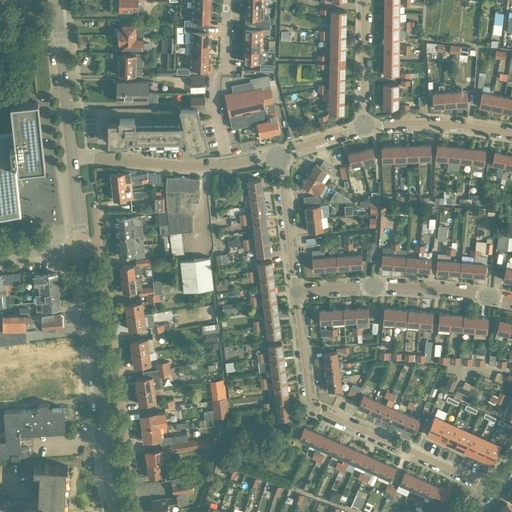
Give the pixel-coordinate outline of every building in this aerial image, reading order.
[(137,0),(169,0),(169,1),(179,1),(178,0),(118,0),(119,11),(138,11),(137,0)] [(384,1),(384,13),(399,13),(399,1),(384,1)] [(256,17),(256,23),(270,23),(270,17),(269,17),(269,15),(267,13),(265,13),(265,6),(264,6),(243,5),(243,6),(244,9),(245,12),(245,17),(256,17)] [(210,20),(210,15),(212,12),(212,9),(212,8),(192,7),(191,20),(184,19),(184,25),(198,26),(198,20),(210,20)] [(331,22),(345,22),(345,10),(331,10),(331,22)] [(495,11),(494,33),(503,34),(504,12),(495,11)] [(384,25),(405,25),(410,25),(410,21),(399,21),(399,13),(384,13),(384,25)] [(485,17),(482,37),(490,38),(493,18),(485,17)] [(320,33),(320,35),(327,35),(330,35),(330,34),(345,35),(345,22),(331,22),(330,30),(320,30),(320,33)] [(118,27),(118,36),(136,36),(143,36),(143,31),(149,31),(152,29),(152,23),(121,23),(121,27),(118,27)] [(242,39),(263,40),(263,28),(270,29),(270,23),(256,23),(256,28),(245,28),(245,32),(243,35),(242,38),(242,39)] [(198,26),(184,25),(184,31),(191,31),(191,43),(211,44),(211,43),(211,40),(209,37),(209,32),(198,31),(198,26)] [(384,25),(384,37),(398,38),(398,30),(405,30),(405,25),(384,25)] [(282,40),(292,40),(293,30),(282,30),(282,40)] [(330,34),(330,35),(330,47),(344,47),(345,35),(330,34)] [(143,42),(143,36),(136,36),(118,36),(118,44),(120,44),(120,48),(150,49),(150,44),(149,42),(143,42)] [(163,37),(163,51),(174,52),(174,37),(163,37)] [(384,37),(384,50),(398,50),(398,38),(384,37)] [(244,50),(262,50),(263,40),(242,39),(242,40),(243,43),(244,46),(244,50)] [(426,42),(426,50),(437,51),(437,43),(426,42)] [(211,44),(191,43),(190,55),(208,56),(209,51),(210,48),(211,45),(211,44)] [(459,54),(459,55),(467,57),(468,47),(461,46),(459,54)] [(330,47),(330,59),(344,59),(344,47),(330,47)] [(267,51),(262,50),(244,50),(244,61),(247,61),(249,63),(251,63),(254,63),(255,61),(262,62),(262,61),(263,61),(267,55),(267,51)] [(384,50),(384,62),(398,62),(398,54),(402,54),(410,54),(410,50),(402,50),(398,50),(384,50)] [(142,74),(143,54),(136,54),(120,53),(119,53),(119,74),(142,74)] [(208,68),(208,56),(190,55),(190,67),(177,67),(177,73),(190,73),(190,68),(196,68),(196,69),(205,69),(205,68),(208,68)] [(398,62),(384,62),(384,74),(398,74),(398,62)] [(329,76),(344,77),(344,64),(330,64),(329,76)] [(174,65),(169,65),(169,67),(157,67),(157,75),(174,75),(174,65)] [(191,92),(205,92),(205,76),(191,76),(191,92)] [(260,136),(280,131),(268,76),(251,79),(252,82),(232,86),(234,92),(225,94),(231,121),(249,117),(250,124),(257,123),(260,136)] [(329,76),(329,88),(343,89),(344,77),(329,76)] [(117,91),(148,91),(148,81),(117,81),(117,91)] [(383,96),(398,96),(398,83),(384,83),(383,96)] [(443,91),(443,85),(438,85),(439,91),(432,92),(432,107),(444,106),(443,91)] [(329,101),(343,101),(343,89),(329,88),(326,88),(318,88),(318,93),(322,93),(322,100),(329,100),(329,101)] [(511,88),(510,97),(504,96),(501,111),(511,112),(511,88)] [(455,91),(456,105),(468,105),(467,90),(455,91)] [(148,101),(148,91),(117,91),(117,101),(148,101)] [(455,91),(443,91),(444,106),(456,105),(455,91)] [(490,108),(493,94),(481,91),(478,106),(490,108)] [(501,111),(504,96),(493,94),(490,108),(501,111)] [(398,96),(383,96),(383,108),(398,108),(398,96)] [(205,107),(205,97),(191,97),(191,107),(205,107)] [(0,216),(19,214),(16,189),(23,185),(14,167),(17,167),(18,171),(45,168),(38,101),(11,104),(14,133),(10,134),(10,133),(0,133),(0,216)] [(343,114),(343,101),(329,101),(328,113),(343,114)] [(157,122),(157,144),(187,144),(189,152),(208,147),(204,130),(203,130),(198,108),(180,108),(180,122),(157,122)] [(157,144),(157,122),(134,122),(134,118),(119,118),(119,122),(109,122),(109,142),(127,142),(127,139),(133,139),(133,144),(157,144)] [(418,144),(406,145),(406,160),(419,159),(418,144)] [(430,144),(418,144),(419,159),(431,159),(430,144)] [(435,159),(447,160),(449,145),(437,144),(435,159)] [(382,161),(394,160),(394,145),(381,146),(382,161)] [(406,145),(394,145),(394,160),(406,160),(406,145)] [(461,146),(449,145),(447,160),(447,165),(459,166),(459,161),(460,161),(461,146)] [(464,162),(472,162),(473,147),(461,146),(460,161),(459,168),(464,168),(464,162)] [(372,147),(360,150),(363,162),(375,159),(372,147)] [(473,147),(472,162),(484,164),(485,149),(473,147)] [(351,165),(363,162),(360,150),(348,153),(351,165)] [(494,150),(491,163),(504,165),(506,153),(494,150)] [(511,154),(506,153),(504,165),(501,177),(506,178),(507,174),(508,174),(510,167),(511,167),(511,154)] [(316,163),(309,173),(320,180),(326,170),(332,174),(333,175),(337,169),(323,159),(322,160),(323,160),(319,165),(316,163)] [(147,177),(148,182),(161,183),(160,173),(147,172),(147,173),(130,175),(130,171),(110,173),(111,182),(147,177)] [(325,184),(320,180),(309,173),(302,184),(318,195),(325,184)] [(168,224),(169,233),(172,254),(184,253),(181,232),(192,230),(190,214),(191,200),(198,201),(199,191),(197,191),(198,177),(166,175),(165,189),(166,209),(167,210),(168,224)] [(111,182),(112,190),(132,188),(131,184),(148,182),(147,177),(111,182)] [(247,180),(249,192),(262,191),(260,178),(247,180)] [(390,195),(390,186),(383,186),(383,195),(383,200),(392,201),(392,195),(390,195)] [(132,192),(132,188),(112,190),(113,199),(135,196),(136,199),(143,198),(144,195),(149,195),(149,190),(132,192)] [(249,192),(250,205),(264,203),(262,191),(249,192)] [(157,210),(164,210),(165,196),(154,195),(153,209),(157,210)] [(250,205),(252,217),(265,216),(264,203),(250,205)] [(304,206),(306,218),(321,216),(319,204),(304,206)] [(344,205),(344,214),(352,214),(352,205),(344,205)] [(159,225),(168,224),(167,210),(164,210),(157,210),(159,225)] [(115,218),(116,227),(142,225),(141,215),(132,216),(115,218)] [(252,217),(253,230),(267,228),(265,216),(252,217)] [(321,216),(306,218),(308,231),(323,229),(321,216)] [(169,233),(168,224),(159,225),(160,228),(160,231),(160,234),(169,233)] [(116,227),(117,237),(143,234),(142,225),(116,227)] [(447,226),(438,225),(437,240),(446,241),(447,226)] [(255,242),(268,240),(267,228),(253,230),(254,237),(249,238),(242,239),(243,244),(250,243),(255,242)] [(117,237),(118,246),(144,243),(143,234),(117,237)] [(322,235),(307,237),(308,244),(323,243),(322,235)] [(498,235),(497,249),(504,250),(506,236),(498,235)] [(268,240),(255,242),(257,255),(270,253),(268,240)] [(145,251),(144,243),(118,246),(119,256),(136,254),(135,252),(145,251)] [(373,260),(374,248),(367,247),(365,260),(373,260)] [(448,273),(450,260),(451,254),(451,248),(446,247),(445,254),(438,253),(436,272),(448,273)] [(480,250),(475,250),(474,256),(472,275),(485,276),(486,263),(480,263),(481,257),(479,257),(480,250)] [(227,253),(216,255),(217,264),(228,262),(227,253)] [(361,253),(348,254),(349,267),(362,267),(361,253)] [(381,266),(393,268),(394,255),(382,253),(381,266)] [(348,254),(336,255),(337,268),(349,267),(348,254)] [(336,255),(324,256),(325,269),(337,268),(336,255)] [(407,256),(394,255),(393,268),(405,269),(407,256)] [(312,270),(325,269),(324,256),(311,257),(312,270)] [(405,269),(417,270),(419,257),(407,256),(405,269)] [(120,266),(121,279),(141,277),(140,265),(150,264),(149,257),(135,259),(135,265),(120,266)] [(182,282),(175,282),(176,291),(213,288),(210,264),(210,257),(180,260),(182,282)] [(431,258),(419,257),(417,270),(430,271),(431,258)] [(259,275),(272,273),(271,260),(258,262),(259,275)] [(462,261),(450,260),(448,273),(460,274),(462,261)] [(462,261),(460,274),(472,275),(474,262),(462,261)] [(503,279),(511,281),(511,268),(506,267),(503,279)] [(19,273),(0,275),(0,284),(6,284),(9,283),(12,283),(20,282),(35,281),(34,275),(34,272),(19,273)] [(38,285),(58,283),(57,273),(34,275),(35,281),(35,285),(38,285)] [(259,275),(261,287),(274,286),(272,273),(259,275)] [(146,294),(146,295),(154,294),(153,287),(142,288),(141,277),(121,279),(123,292),(138,291),(139,295),(146,294)] [(152,281),(153,287),(154,294),(159,293),(176,291),(175,282),(161,284),(161,280),(152,281)] [(13,289),(12,283),(9,283),(6,284),(0,284),(0,295),(5,295),(9,294),(9,289),(13,289)] [(32,288),(33,293),(59,290),(58,283),(38,285),(38,287),(32,288)] [(274,286),(261,287),(262,300),(275,298),(274,286)] [(34,302),(40,301),(59,300),(59,290),(33,293),(34,302)] [(257,300),(250,301),(251,306),(263,305),(264,312),(277,310),(275,298),(262,300),(257,300)] [(59,300),(40,301),(40,305),(36,306),(37,310),(60,308),(59,300)] [(125,303),(127,317),(144,314),(142,301),(125,303)] [(368,307),(356,308),(356,321),(357,327),(357,333),(362,333),(362,327),(369,326),(369,320),(368,307)] [(382,322),(395,323),(396,308),(384,307),(382,322)] [(343,308),(331,309),(332,322),(344,321),(343,308)] [(344,321),(356,321),(356,308),(343,308),(344,321)] [(396,308),(395,323),(407,324),(408,310),(396,308)] [(319,323),(332,322),(331,309),(319,310),(319,323)] [(279,323),(277,310),(264,312),(265,325),(279,323)] [(407,324),(419,325),(420,311),(408,310),(407,324)] [(420,311),(419,325),(432,326),(433,312),(420,311)] [(437,327),(450,328),(451,314),(438,312),(437,327)] [(61,313),(34,316),(35,324),(36,329),(42,328),(42,330),(50,329),(51,332),(56,331),(56,332),(63,331),(61,313)] [(36,329),(35,324),(34,316),(34,315),(29,314),(19,314),(1,314),(0,314),(0,344),(26,341),(25,330),(36,329)] [(144,314),(127,317),(128,330),(146,327),(144,314)] [(463,315),(451,314),(450,328),(462,330),(463,315)] [(462,330),(474,331),(475,316),(463,315),(462,330)] [(488,317),(475,316),(474,331),(486,332),(488,317)] [(503,333),(508,335),(511,322),(499,319),(496,332),(495,337),(501,339),(503,333)] [(151,332),(164,330),(170,329),(170,323),(164,324),(150,326),(151,332)] [(279,323),(265,325),(267,337),(280,336),(279,323)] [(218,329),(207,329),(207,340),(219,339),(218,329)] [(130,341),(132,354),(149,352),(149,351),(155,350),(153,338),(147,339),(130,341)] [(281,343),(268,344),(270,357),(282,355),(281,343)] [(49,398),(20,401),(18,388),(72,383),(67,346),(0,353),(0,432),(7,432),(5,410),(19,408),(20,409),(31,409),(32,431),(33,436),(27,437),(28,445),(30,446),(30,448),(55,445),(53,430),(50,407),(49,402),(49,398)] [(338,363),(336,351),(323,352),(325,365),(338,363)] [(151,365),(149,352),(132,354),(134,367),(151,365)] [(265,358),(257,358),(258,361),(259,371),(271,370),(271,369),(284,368),(282,355),(270,357),(270,362),(265,363),(265,361),(265,358)] [(168,360),(155,362),(156,369),(169,367),(168,360)] [(227,361),(227,370),(235,369),(235,361),(227,361)] [(325,365),(326,377),(339,376),(338,363),(325,365)] [(210,374),(219,373),(218,365),(209,367),(210,374)] [(156,369),(140,371),(141,377),(141,378),(152,376),(161,375),(171,374),(170,367),(169,367),(156,369)] [(285,380),(284,368),(271,369),(271,370),(273,382),(285,380)] [(497,371),(495,376),(505,381),(506,378),(511,381),(511,375),(509,374),(508,375),(500,372),(497,371)] [(154,389),(154,388),(152,376),(141,378),(135,378),(137,392),(154,389)] [(341,388),(339,376),(326,377),(328,390),(341,388)] [(456,381),(448,377),(444,385),(452,389),(456,381)] [(287,393),(285,380),(273,382),(274,394),(287,393)] [(469,395),(475,384),(467,380),(461,391),(469,395)] [(359,391),(350,387),(347,393),(357,398),(359,391)] [(159,388),(154,388),(154,389),(137,392),(139,405),(156,402),(155,396),(160,395),(159,388)] [(504,399),(504,400),(509,402),(511,403),(511,395),(511,397),(500,392),(498,396),(504,399)] [(274,394),(276,407),(289,405),(287,393),(274,394)] [(369,411),(374,399),(363,394),(357,406),(369,411)] [(498,396),(496,401),(502,404),(504,400),(504,399),(498,396)] [(161,401),(162,407),(175,405),(174,399),(161,401)] [(374,399),(369,411),(380,416),(386,404),(374,399)] [(409,400),(406,407),(411,409),(412,409),(414,403),(409,400)] [(386,404),(380,416),(392,421),(397,409),(386,404)] [(290,418),(289,405),(276,407),(277,419),(290,418)] [(424,407),(421,413),(426,416),(429,409),(424,407)] [(33,436),(32,431),(31,409),(19,409),(19,408),(5,410),(7,432),(8,445),(9,445),(9,452),(11,452),(11,455),(20,454),(20,452),(29,452),(30,450),(30,446),(28,445),(27,437),(33,436)] [(397,409),(392,421),(403,426),(409,414),(397,409)] [(140,415),(142,428),(159,425),(164,425),(163,417),(166,417),(166,412),(157,413),(140,415)] [(420,420),(409,415),(409,414),(403,426),(415,432),(420,420)] [(435,437),(443,419),(434,414),(425,433),(428,434),(435,437)] [(444,418),(436,437),(445,441),(453,422),(444,418)] [(453,422),(445,441),(454,445),(463,427),(453,422)] [(160,438),(161,444),(179,442),(182,441),(186,440),(185,434),(161,437),(159,426),(159,425),(142,428),(144,440),(160,438)] [(309,444),(315,431),(303,426),(298,438),(309,444)] [(463,427),(454,445),(464,449),(472,431),(463,427)] [(315,431),(309,444),(316,447),(313,453),(311,458),(316,460),(319,453),(321,449),(326,436),(315,431)] [(472,431),(464,449),(473,454),(481,435),(472,431)] [(0,452),(9,452),(9,445),(8,445),(7,432),(0,432),(0,452)] [(481,435),(473,454),(482,458),(491,439),(490,439),(481,435)] [(321,449),(332,454),(338,441),(326,436),(321,449)] [(491,439),(482,458),(492,462),(501,441),(491,437),(490,439),(491,439)] [(198,439),(186,440),(182,441),(179,442),(180,450),(199,447),(198,439)] [(349,447),(338,441),(332,454),(344,459),(349,447)] [(349,447),(344,459),(355,464),(361,452),(349,447)] [(146,457),(147,464),(172,461),(171,455),(163,456),(162,449),(145,451),(146,457)] [(372,457),(361,452),(355,464),(366,469),(372,457)] [(372,457),(366,469),(378,474),(383,462),(372,457)] [(172,461),(147,464),(149,477),(161,475),(160,470),(167,469),(166,466),(172,465),(172,461)] [(395,467),(383,462),(378,474),(390,479),(395,467)] [(61,511),(62,511),(65,511),(65,503),(63,502),(62,496),(66,496),(66,488),(63,487),(63,482),(67,482),(66,474),(64,473),(64,466),(67,467),(68,466),(44,464),(44,465),(34,464),(34,470),(40,470),(39,494),(38,499),(16,498),(14,502),(9,500),(0,496),(0,511),(61,511)] [(410,488),(416,476),(404,471),(398,483),(410,488)] [(427,481),(416,476),(410,488),(422,493),(427,481)] [(438,486),(427,481),(422,493),(433,499),(438,486)] [(193,492),(192,482),(172,484),(173,498),(167,499),(167,498),(152,500),(153,511),(168,511),(168,506),(174,505),(174,506),(189,504),(187,492),(193,492)] [(450,492),(438,486),(433,499),(445,504),(450,492)] [(353,503),(363,507),(369,491),(359,488),(353,503)] [(497,511),(511,511),(511,508),(507,503),(497,511)]
